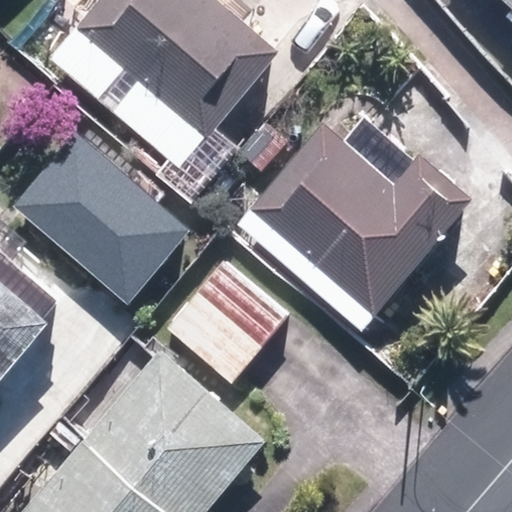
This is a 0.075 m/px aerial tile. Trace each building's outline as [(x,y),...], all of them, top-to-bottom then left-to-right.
[(284,55),(220,0),(97,0),(76,24),(209,140),(284,55)] [(328,123),(252,209),(376,318),(479,201),(422,152),(395,182),(328,123)] [(237,384),(292,315),(225,262),(170,332),(237,384)] [(0,388),(53,328),(0,281),(0,388)] [(210,511),(269,444),(164,354),(26,511),(210,511)]
